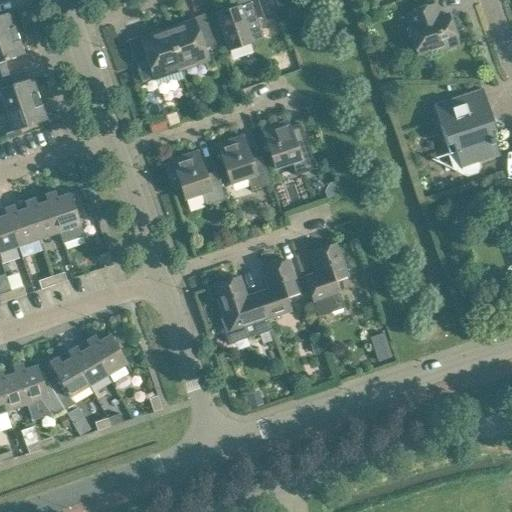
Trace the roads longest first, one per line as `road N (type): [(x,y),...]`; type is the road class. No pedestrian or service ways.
road 1 (residential): [(216,444),(511,347)]
road 2 (unclassified): [(215,511),(407,447),(511,428)]
road 3 (residential): [(19,511),(216,444)]
road 4 (residential): [(119,154),(293,90)]
road 5 (residential): [(160,278),(330,219)]
road 6 (residential): [(216,444),(160,278)]
road 7 (residential): [(160,278),(0,333)]
road 8 (residential): [(160,278),(119,154)]
